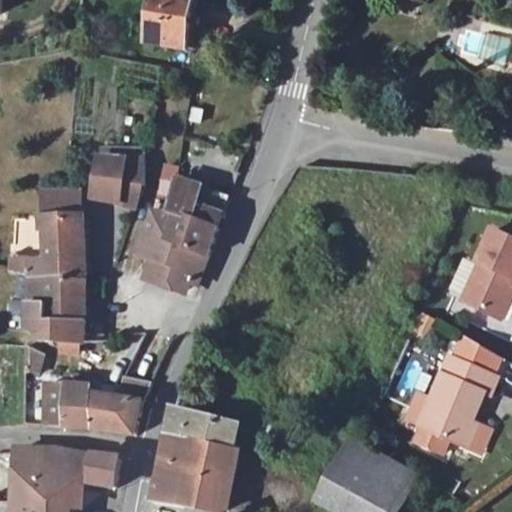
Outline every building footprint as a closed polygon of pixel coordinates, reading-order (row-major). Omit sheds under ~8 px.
[(0,0),(0,11),(12,13),(13,0),(0,0)] [(200,0),(161,0),(154,43),(191,50),(200,0)] [(505,67),(511,40),(467,30),(461,57),(505,67)] [(131,187),(150,186),(149,160),(109,160),(101,198),(127,204),(131,187)] [(203,276),(212,253),(227,215),(235,196),(179,179),(173,217),(155,219),(138,253),(151,258),(143,278),(180,293),(203,276)] [(91,262),(88,223),(47,221),(47,229),(38,229),(36,258),(35,278),(34,305),(32,338),(89,339),(90,324),(92,283),(91,262)] [(458,294),(501,314),(511,288),(511,231),(499,225),(483,259),(474,256),(458,294)] [(511,288),(501,314),(510,318),(511,313),(511,288)] [(25,372),(39,375),(46,352),(31,348),(25,372)] [(425,432),(466,446),(477,419),(484,398),(492,400),(500,376),(453,358),(425,432)] [(85,423),(126,429),(130,399),(92,392),(85,423)] [(178,404),(167,455),(159,494),(187,501),(188,500),(224,508),(231,477),(233,467),(243,423),(188,407),(191,400),(180,397),(178,404)] [(487,422),(477,419),(466,446),(477,450),(487,422)] [(398,511),(419,472),(343,434),(308,502),(328,511),(398,511)] [(127,460),(46,448),(8,450),(7,499),(7,505),(0,503),(0,511),(60,511),(61,486),(82,482),(122,489),(127,460)]
